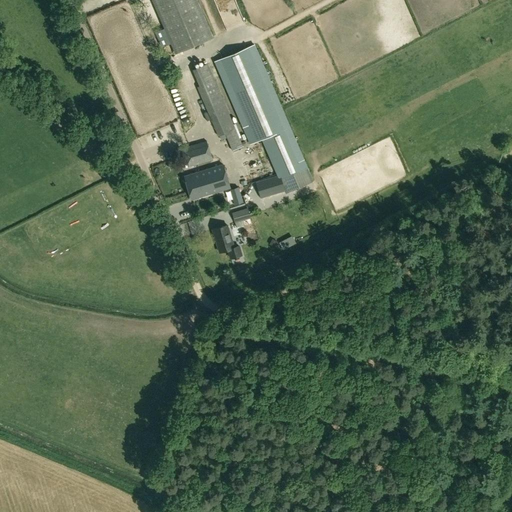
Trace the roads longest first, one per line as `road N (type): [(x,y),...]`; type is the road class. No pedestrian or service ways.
road 1 (unclassified): [(216,308),(205,303),(174,240),(69,0)]
road 2 (track): [(511,362),(216,308)]
road 3 (track): [(0,67),(146,178)]
